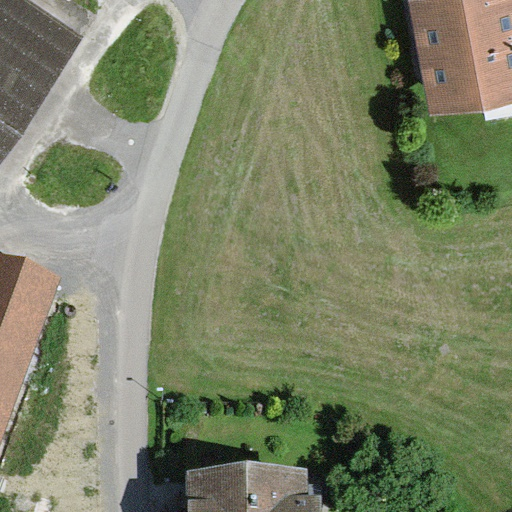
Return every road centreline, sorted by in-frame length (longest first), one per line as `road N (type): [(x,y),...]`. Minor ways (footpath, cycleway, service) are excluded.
road 1 (residential): [(136,511),(134,358),(144,252),(174,134),(227,0)]
road 2 (track): [(144,252),(0,231)]
